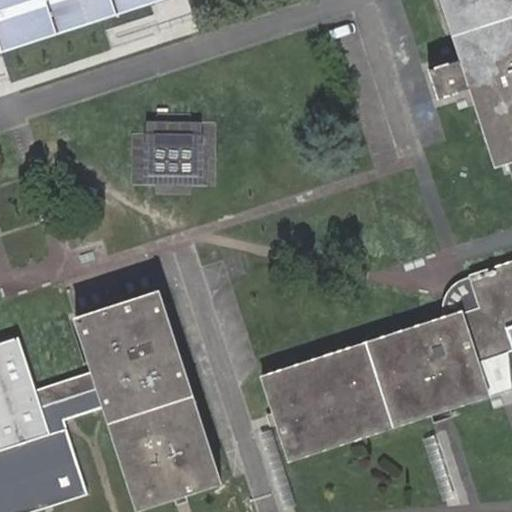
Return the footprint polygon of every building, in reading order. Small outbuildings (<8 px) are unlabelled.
[(0,0),(0,41),(2,49),(149,0),(0,0)] [(487,160),(506,155),(511,153),(511,0),(443,0),(462,58),(429,69),(439,98),(464,90),(472,87),(474,94),(487,160)] [(149,115),(145,178),(215,182),(219,120),(149,115)] [(511,341),(506,328),(511,325),(511,262),(465,278),(450,294),(447,316),(463,310),(477,360),(511,348),(511,341)] [(77,320),(93,371),(105,408),(138,508),(182,494),(221,482),(159,293),(118,306),(77,320)] [(488,394),(477,360),(463,310),(447,316),(263,377),(276,419),(289,459),(441,410),(488,394)] [(87,495),(67,428),(51,433),(37,389),(19,336),(0,342),(0,511),(32,511),(48,507),(87,495)] [(51,433),(67,428),(65,420),(71,418),(96,411),(105,408),(93,371),(37,389),(51,433)]
